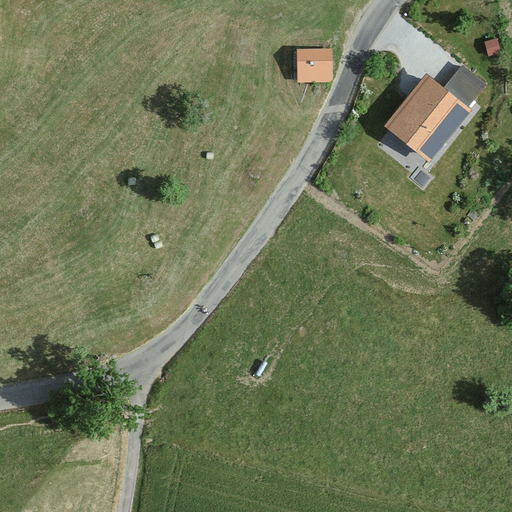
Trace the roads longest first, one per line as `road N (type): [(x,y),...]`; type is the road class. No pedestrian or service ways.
road 1 (unclassified): [(387,0),(348,50),(347,92),(312,155),(216,293),(145,367)]
road 2 (unclassified): [(145,367),(0,400)]
road 3 (unclassified): [(145,367),(124,511)]
